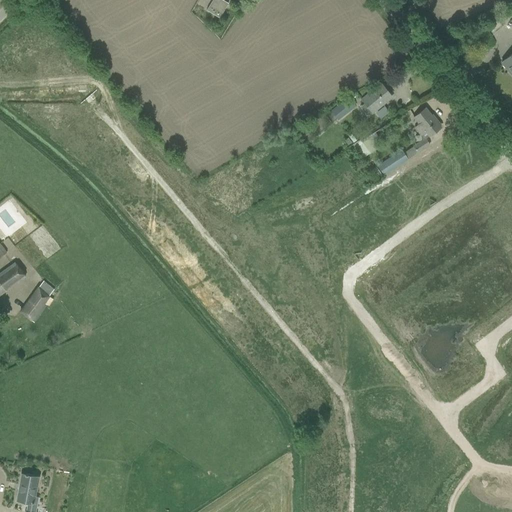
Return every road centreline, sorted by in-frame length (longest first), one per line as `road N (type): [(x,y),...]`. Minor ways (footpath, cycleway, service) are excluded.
road 1 (residential): [(511,164),(350,275),(347,294),(442,419)]
road 2 (unclassified): [(511,151),(383,0)]
road 3 (residential): [(442,419),(499,374),(482,345),(511,322)]
